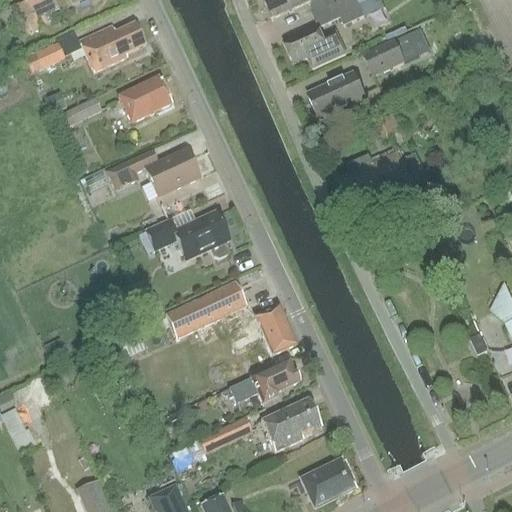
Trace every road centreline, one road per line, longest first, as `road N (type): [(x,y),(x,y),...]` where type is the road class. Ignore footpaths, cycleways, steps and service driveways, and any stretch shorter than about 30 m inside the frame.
road 1 (unclassified): [(391,511),(149,0)]
road 2 (residential): [(461,475),(375,306),(238,0)]
